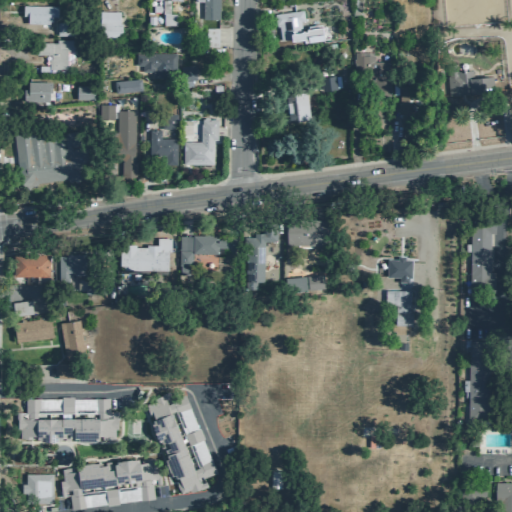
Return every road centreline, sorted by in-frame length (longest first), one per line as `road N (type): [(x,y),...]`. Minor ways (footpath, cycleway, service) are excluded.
road 1 (residential): [(511,160),(0,228)]
road 2 (residential): [(241,196),(245,0)]
